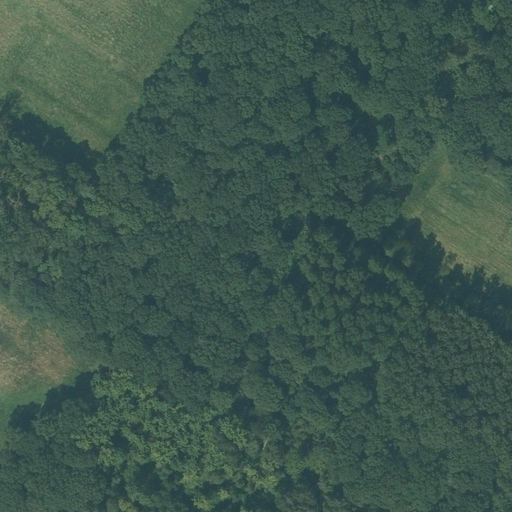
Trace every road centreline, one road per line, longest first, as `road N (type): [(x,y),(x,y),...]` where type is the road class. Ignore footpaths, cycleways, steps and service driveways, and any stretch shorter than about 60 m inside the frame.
road 1 (track): [(511,471),(210,280),(114,244)]
road 2 (track): [(511,333),(311,205),(278,159),(144,76)]
